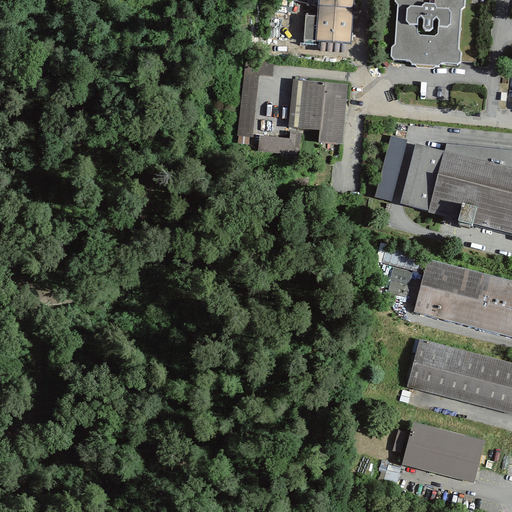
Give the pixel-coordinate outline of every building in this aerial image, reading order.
[(354,0),(319,0),(317,39),(352,41),(354,0)] [(447,63),(460,64),(464,62),(464,55),(462,52),(464,11),(468,6),(467,0),(399,0),(399,3),(402,6),(400,46),(396,45),(396,57),(399,62),(414,62),(420,69),(441,69),(447,63)] [(273,79),(275,63),(246,60),(236,149),(299,156),(302,134),(290,133),(290,140),(253,136),(260,77),(273,79)] [(293,80),(289,128),(320,130),(319,144),(344,146),(349,85),(293,80)] [(410,140),(392,135),(376,196),(393,201),(410,140)] [(445,153),(416,146),(401,206),(429,213),(428,214),(511,235),(511,151),(447,145),(445,153)] [(384,262),(425,273),(429,258),(388,247),(384,262)] [(511,279),(429,258),(425,273),(416,311),(511,335),(511,279)] [(511,362),(421,340),(410,386),(511,410),(511,362)] [(483,438),(415,421),(405,461),(473,478),(483,438)]
